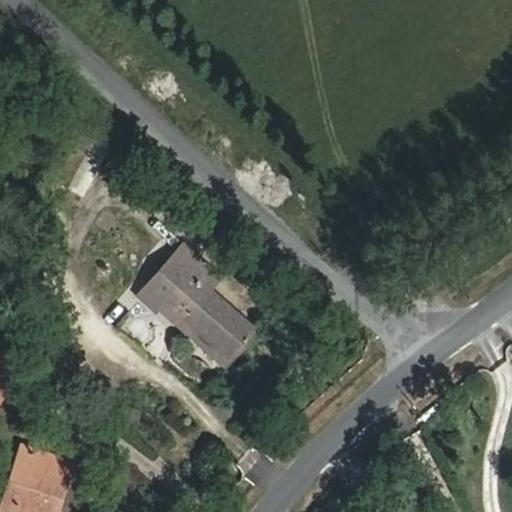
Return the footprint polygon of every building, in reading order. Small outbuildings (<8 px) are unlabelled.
[(67,176),(94,194),(123,149),(95,132),(67,176)] [(222,290),(233,278),(198,244),(161,282),(178,298),(241,357),(266,332),(222,290)] [(161,282),(147,298),(163,314),(167,309),(178,298),(161,282)] [(167,309),(229,370),(241,357),(178,298),(167,309)] [(0,390),(2,392),(19,353),(0,345),(0,390)] [(28,467),(38,470),(44,454),(34,450),(28,467)] [(28,467),(12,511),(61,511),(71,483),(83,487),(89,470),(44,454),(38,470),(28,467)] [(74,511),(83,487),(71,483),(61,511),(74,511)]
